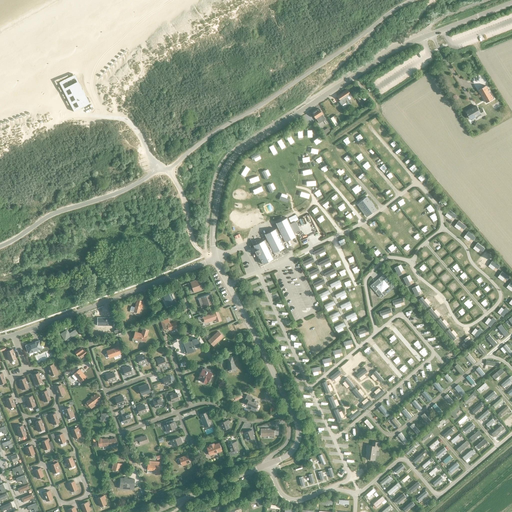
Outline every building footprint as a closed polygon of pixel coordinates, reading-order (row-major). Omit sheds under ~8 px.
[(68,87),(67,87),(68,89),(69,89),(71,93),(72,96),(74,100),(76,102),(78,107),(79,109),(89,104),(78,81),(77,82),(78,84),(69,89),(68,87)] [(486,86),(479,90),(486,103),(493,99),(486,86)] [(351,97),(349,94),(347,90),(341,93),(347,101),(349,100),(348,99),(351,97)] [(347,101),(341,93),(336,97),(339,101),(341,105),(342,105),(344,108),(347,106),(346,105),(348,104),(347,102),(347,101)] [(477,106),(466,112),(471,119),(475,117),(476,118),(481,115),(482,116),(485,115),(482,109),(479,110),(477,106)] [(318,109),(312,113),(315,119),(316,118),(319,123),(320,122),(322,121),(325,119),(322,114),(318,109)] [(285,145),(281,138),(277,141),(281,148),(285,145)] [(249,168),(245,166),(241,173),(245,175),(249,168)] [(345,187),(351,182),(347,177),(341,183),(345,187)] [(376,210),(367,197),(357,204),(366,218),(376,210)] [(324,213),(329,209),(324,203),(320,207),(324,213)] [(266,207),(260,209),(263,216),(268,213),(266,207)] [(457,214),(449,209),(447,212),(454,218),(457,214)] [(313,210),(308,213),(312,220),(317,217),(313,210)] [(343,217),(347,222),(351,219),(347,214),(343,217)] [(264,240),(253,245),(255,251),(254,251),(256,255),(258,255),(262,264),(274,259),(272,256),(275,255),(275,256),(274,253),(285,248),(282,243),(285,242),(296,236),(287,218),(286,217),(275,223),(278,228),(275,229),(264,234),(266,239),(264,240)] [(466,225),(458,220),(456,223),(464,228),(466,225)] [(448,224),(444,228),(448,232),(452,228),(448,224)] [(476,236),(468,231),(466,234),(473,240),(476,236)] [(485,248),(477,242),(475,245),(483,251),(485,248)] [(325,250),(323,246),(314,251),(315,255),(325,250)] [(314,260),(312,256),(302,261),(304,265),(314,260)] [(331,261),(329,257),(319,261),(321,265),(331,261)] [(500,265),(493,260),(490,263),(498,268),(500,265)] [(279,269),(282,276),(289,274),(287,267),(279,269)] [(319,271),(318,267),(308,272),(310,276),(319,271)] [(336,272),(335,268),(325,272),(326,276),(336,272)] [(510,276),(502,271),(500,274),(507,279),(510,276)] [(374,283),(371,286),(378,294),(378,293),(379,294),(379,295),(381,298),(394,287),(387,279),(386,278),(386,277),(384,274),(376,281),(377,282),(374,284),(374,283)] [(324,282),(323,278),(313,283),(314,286),(324,282)] [(341,283),(339,279),(336,280),(329,283),(331,287),(341,283)] [(194,292),(203,289),(200,280),(190,283),(194,292)] [(330,293),(328,289),(318,293),(320,297),(330,293)] [(346,293),(345,290),(335,294),(336,298),(346,293)] [(171,293),(163,297),(166,302),(168,306),(175,303),(174,300),(173,299),(174,298),(171,293)] [(204,307),(214,304),(210,294),(201,298),(204,307)] [(435,301),(431,295),(427,298),(431,304),(435,301)] [(131,307),(130,311),(133,312),(139,313),(140,309),(141,309),(143,302),(137,300),(135,308),(131,307)] [(335,304),(333,300),(323,304),(325,308),(335,304)] [(351,304),(350,300),(340,305),(341,309),(351,304)] [(423,301),(419,305),(424,310),(428,306),(423,301)] [(508,309),(506,307),(500,314),(503,316),(508,309)] [(408,318),(414,313),(410,308),(404,313),(408,318)] [(340,314),(338,310),(329,315),(330,319),(340,314)] [(216,322),(220,320),(217,312),(213,313),(214,314),(203,317),(205,323),(215,319),(216,322)] [(357,316),(355,312),(345,316),(347,320),(357,316)] [(464,316),(461,320),(465,324),(469,319),(464,316)] [(496,319),(493,316),(488,323),(490,326),(496,319)] [(415,326),(420,322),(417,317),(411,322),(415,326)] [(169,330),(177,328),(175,323),(169,324),(168,319),(160,322),(163,330),(166,328),(168,328),(169,330)] [(345,326),(344,322),(334,326),(336,330),(345,326)] [(509,333),(501,324),(498,326),(505,336),(509,333)] [(369,331),(367,326),(356,329),(358,334),(369,331)] [(418,328),(420,334),(426,331),(424,326),(418,328)] [(483,330),(480,327),(474,335),(477,337),(483,330)] [(135,332),(133,338),(145,342),(148,331),(143,329),(141,334),(135,332)] [(70,336),(71,338),(77,333),(75,330),(69,334),(67,331),(61,335),(65,340),(70,336)] [(221,339),(220,338),(222,336),(217,331),(210,338),(212,341),(210,343),(213,346),(221,339)] [(445,337),(450,340),(454,334),(450,331),(445,337)] [(497,343),(490,335),(487,337),(494,346),(497,343)] [(190,341),(183,343),(185,346),(186,352),(193,350),(192,346),(193,346),(194,348),(200,346),(197,338),(192,340),(192,341),(190,341)] [(466,338),(462,341),(466,347),(470,344),(466,338)] [(26,346),(29,353),(41,349),(39,342),(26,346)] [(487,352),(479,343),(476,346),(484,355),(487,352)] [(459,352),(463,349),(459,344),(455,346),(459,352)] [(510,359),(511,356),(511,354),(504,345),(500,348),(510,359)] [(87,354),(84,350),(83,351),(81,348),(74,352),(77,356),(79,355),(81,358),(87,354)] [(109,358),(120,354),(117,348),(106,352),(109,358)] [(7,355),(9,360),(9,361),(16,359),(12,349),(6,351),(8,355),(7,355)] [(374,359),(379,354),(375,350),(370,355),(374,359)] [(396,359),(400,364),(406,359),(402,354),(396,359)] [(476,361),(469,354),(466,357),(473,364),(476,361)] [(147,362),(146,360),(144,355),(141,357),(140,355),(137,357),(140,365),(147,362)] [(236,370),(233,360),(231,357),(227,358),(227,371),(236,370)] [(166,365),(164,360),(164,358),(160,360),(160,358),(156,360),(159,368),(166,365)] [(428,367),(430,370),(431,369),(436,375),(441,371),(433,362),(428,367)] [(464,371),(457,363),(454,366),(461,374),(464,371)] [(47,366),(51,376),(57,373),(55,367),(54,367),(53,364),(47,366)] [(485,373),(479,366),(476,368),(482,376),(485,373)] [(125,376),(132,374),(130,367),(126,368),(126,367),(122,368),(125,376)] [(504,372),(501,368),(492,375),(495,379),(504,372)] [(85,378),(79,370),(72,376),(75,380),(77,379),(80,382),(85,378)] [(208,372),(202,370),(199,377),(201,378),(200,381),(206,384),(207,381),(208,381),(211,374),(210,373),(212,371),(209,370),(208,372)] [(33,379),(35,385),(42,382),(38,373),(33,375),(34,378),(33,379)] [(109,382),(116,380),(113,373),(110,374),(110,373),(106,374),(109,382)] [(452,380),(447,373),(444,376),(449,382),(452,380)] [(474,382),(468,374),(466,376),(472,384),(474,382)] [(350,375),(346,378),(348,381),(350,385),(354,382),(350,375)] [(411,380),(414,383),(415,382),(419,386),(424,382),(417,375),(411,380)] [(165,385),(172,383),(169,376),(166,377),(165,376),(162,377),(165,385)] [(511,379),(511,377),(511,376),(501,384),(503,387),(511,379)] [(22,390),(28,387),(28,389),(31,388),(29,382),(27,383),(24,378),(19,380),(20,383),(19,384),(22,390)] [(443,389),(436,380),(433,383),(440,391),(443,389)] [(487,385),(485,382),(477,389),(479,392),(487,385)] [(266,383),(263,385),(271,400),(275,398),(266,383)] [(405,387),(409,391),(413,386),(409,383),(405,387)] [(139,387),(142,395),(150,392),(147,384),(139,387)] [(465,392),(458,384),(454,386),(462,395),(465,392)] [(55,387),(59,396),(65,394),(63,388),(62,388),(61,385),(55,387)] [(322,385),(317,389),(320,394),(326,391),(322,385)] [(401,389),(397,393),(400,397),(405,393),(401,389)] [(41,396),(44,402),(50,400),(47,390),(41,392),(42,396),(41,396)] [(432,398),(425,390),(421,393),(429,401),(432,398)] [(476,394),(474,391),(464,400),(466,403),(476,394)] [(496,394),(493,391),(486,397),(488,400),(496,394)] [(172,403),(179,400),(176,393),(173,394),(172,393),(169,394),(172,403)] [(348,397),(351,401),(356,397),(353,393),(348,397)] [(454,402),(447,393),(444,396),(451,404),(454,402)] [(93,405),(100,399),(97,394),(86,402),(87,403),(85,405),(87,408),(89,406),(91,409),(94,406),(93,405)] [(422,404),(426,402),(421,395),(418,397),(422,404)] [(26,402),(29,408),(35,405),(31,396),(26,398),(27,401),(26,402)] [(392,404),(397,400),(394,396),(389,399),(392,404)] [(6,403),(8,409),(15,406),(11,397),(6,399),(7,402),(6,403)] [(118,406),(125,404),(122,397),(119,398),(118,397),(115,398),(118,406)] [(504,401),(501,397),(492,404),(495,408),(504,401)] [(243,403),(241,406),(245,408),(254,412),(258,404),(256,404),(256,403),(255,403),(256,400),(252,398),(250,401),(245,399),(243,403)] [(156,408),(163,406),(160,399),(157,400),(156,399),(153,400),(156,408)] [(346,399),(341,403),(345,407),(349,403),(346,399)] [(422,408),(414,399),(411,402),(419,410),(422,408)] [(386,409),(391,405),(388,400),(382,404),(386,409)] [(484,403),(482,401),(472,410),(474,413),(483,406),(482,405),(484,403)] [(442,411),(435,403),(432,405),(439,414),(442,411)] [(139,414),(146,412),(144,405),(140,406),(140,405),(136,406),(139,414)] [(388,412),(382,405),(379,407),(384,414),(388,412)] [(510,408),(507,405),(499,412),(502,416),(510,408)] [(458,406),(450,413),(452,416),(453,416),(456,419),(458,417),(455,414),(461,409),(458,406)] [(64,410),(67,419),(74,417),(72,411),(71,411),(69,408),(64,410)] [(412,416),(405,408),(401,411),(408,419),(412,416)] [(490,413),(487,410),(478,417),(481,421),(490,413)] [(208,412),(200,415),(205,427),(208,426),(208,428),(212,427),(211,425),(208,416),(209,416),(208,412)] [(311,412),(305,415),(308,420),(314,417),(311,412)] [(431,421),(424,412),(421,415),(428,424),(431,421)] [(50,419),(52,425),(59,422),(55,413),(50,415),(51,418),(50,419)] [(124,424),(131,421),(129,414),(125,415),(125,414),(121,416),(124,424)] [(342,419),(340,420),(343,424),(348,421),(342,414),(339,416),(342,419)] [(468,417),(466,415),(458,421),(460,424),(468,417)] [(511,415),(501,423),(503,426),(511,419),(511,415)] [(401,425),(395,417),(392,419),(398,428),(401,425)] [(446,421),(444,418),(436,424),(438,427),(446,421)] [(495,421),(492,418),(486,423),(488,426),(495,421)] [(373,427),(366,419),(364,421),(371,429),(373,427)] [(35,426),(38,432),(44,429),(41,420),(35,422),(36,425),(35,426)] [(166,425),(165,426),(167,431),(168,434),(172,432),(171,429),(176,427),(174,422),(173,422),(173,420),(166,423),(166,425)] [(222,430),(229,428),(228,424),(229,424),(227,420),(219,424),(222,430)] [(420,431),(412,423),(409,426),(417,434),(420,431)] [(475,426),(472,423),(464,429),(466,433),(475,426)] [(17,431),(19,437),(26,435),(22,425),(17,427),(18,431),(17,431)] [(504,428),(501,425),(491,433),(494,436),(504,428)] [(71,430),(74,438),(80,436),(78,431),(79,431),(78,427),(71,430)] [(355,427),(350,432),(354,436),(359,432),(355,427)] [(203,437),(212,433),(210,428),(201,432),(203,437)] [(454,431),(451,428),(443,434),(446,437),(454,431)] [(247,440),(254,437),(252,434),(253,434),(252,430),(244,433),(247,440)] [(432,433),(429,430),(421,437),(423,440),(432,433)] [(481,433),(479,430),(468,438),(471,442),(481,433)] [(407,441),(401,432),(398,435),(404,443),(407,441)] [(66,442),(62,433),(55,436),(56,440),(57,439),(59,444),(66,442)] [(397,434),(395,437),(401,445),(404,443),(397,434)] [(460,437),(457,435),(451,440),(453,443),(460,437)] [(140,445),(148,443),(145,436),(141,438),(141,437),(133,440),(135,443),(137,442),(138,443),(139,442),(140,445)] [(101,439),(97,440),(98,447),(102,446),(108,445),(116,444),(115,438),(114,438),(114,439),(107,440),(107,439),(101,439)] [(172,446),(182,443),(180,438),(171,441),(172,446)] [(488,441),(485,438),(477,445),(479,448),(488,441)] [(41,442),(44,450),(50,448),(51,449),(54,448),(51,441),(49,442),(48,439),(41,442)] [(439,442),(437,440),(429,446),(431,449),(439,442)] [(10,441),(2,444),(3,448),(8,446),(9,449),(13,447),(10,441)] [(236,442),(228,445),(231,452),(228,453),(229,456),(238,453),(237,449),(236,446),(237,445),(236,442)] [(378,450),(379,443),(373,442),(372,446),(367,445),(367,451),(368,451),(367,459),(374,460),(376,450),(378,450)] [(468,445),(465,442),(457,449),(460,452),(468,445)] [(209,445),(210,447),(206,448),(209,455),(222,451),(219,444),(214,445),(213,444),(209,445)] [(416,447),(413,444),(405,451),(407,454),(416,447)] [(26,451),(28,456),(34,454),(31,446),(24,448),(25,452),(26,451)] [(447,450),(444,447),(435,454),(438,458),(447,450)] [(474,453),(471,449),(462,457),(465,461),(474,453)] [(424,455),(421,452),(412,460),(415,463),(424,455)] [(452,457),(450,455),(443,461),(445,464),(452,457)] [(181,466),(189,463),(187,456),(178,459),(181,466)] [(71,457),(64,460),(65,463),(66,463),(68,468),(74,465),(71,457)] [(431,462),(429,460),(422,466),(424,468),(431,462)] [(159,475),(159,471),(160,465),(160,462),(148,461),(148,464),(147,464),(147,470),(155,470),(155,474),(159,475)] [(459,466),(457,462),(448,469),(449,470),(447,472),(449,474),(459,466)] [(57,463),(50,465),(53,474),(59,471),(58,466),(59,466),(57,463)] [(405,467),(402,464),(394,470),(397,473),(405,467)] [(20,466),(12,469),(13,473),(18,472),(19,475),(23,473),(20,466)] [(438,470),(436,467),(429,473),(431,476),(438,470)] [(43,476),(40,468),(33,471),(34,474),(35,474),(37,479),(43,476)] [(391,479),(388,475),(380,482),(382,485),(391,479)] [(24,476),(16,479),(17,483),(22,481),(23,484),(27,483),(24,476)] [(443,479),(441,476),(433,483),(435,486),(443,479)] [(120,478),(120,489),(124,490),(124,487),(129,487),(129,490),(133,490),(134,479),(120,478)] [(74,481),(67,484),(68,487),(69,487),(71,492),(77,489),(74,481)] [(420,484),(418,481),(409,488),(412,492),(420,484)] [(399,487),(396,484),(387,491),(390,494),(399,487)] [(375,491),(373,488),(366,494),(368,497),(375,491)] [(46,501),(52,499),(49,491),(42,494),(43,497),(44,496),(46,501)] [(427,494),(425,491),(418,497),(420,500),(427,494)] [(406,497),(403,493),(394,500),(397,504),(406,497)] [(21,504),(31,499),(29,495),(19,500),(21,504)] [(104,496),(97,498),(100,507),(106,504),(104,499),(105,499),(104,496)] [(384,499),(382,496),(373,504),(376,507),(384,499)] [(259,497),(249,501),(251,505),(256,503),(258,507),(262,505),(259,497)] [(415,504),(412,501),(403,508),(405,511),(415,504)] [(88,502),(81,505),(83,511),(85,511),(90,510),(88,506),(89,505),(88,502)]
